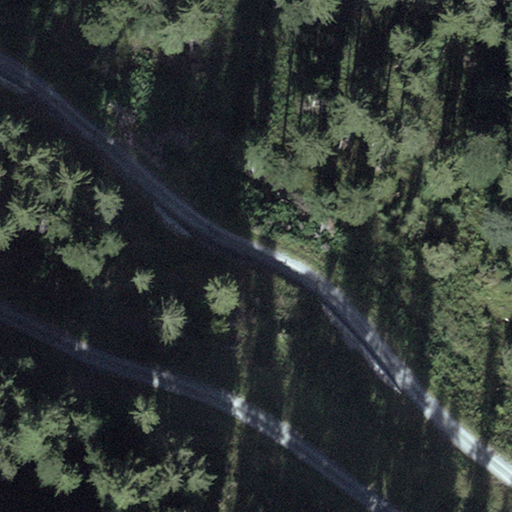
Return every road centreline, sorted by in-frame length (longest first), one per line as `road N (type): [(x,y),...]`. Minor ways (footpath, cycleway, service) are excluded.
road 1 (track): [(511,479),(438,419),(324,291),(189,216),(0,65)]
road 2 (track): [(0,313),(107,363),(214,397),(383,511)]
